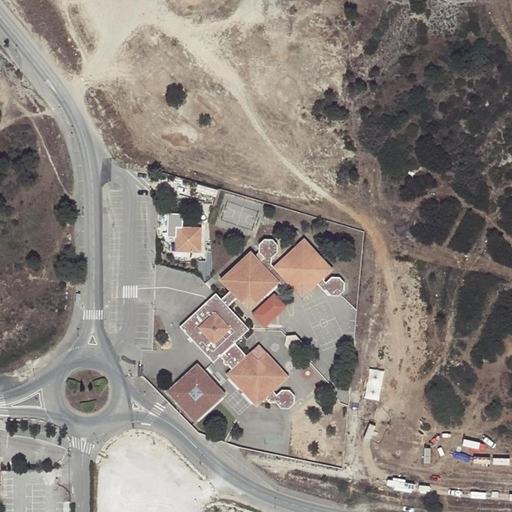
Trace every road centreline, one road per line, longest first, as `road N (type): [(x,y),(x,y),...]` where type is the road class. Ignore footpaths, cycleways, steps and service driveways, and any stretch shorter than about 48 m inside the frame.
road 1 (residential): [(0,5),(86,129),(94,172),(93,314)]
road 2 (unclassified): [(179,432),(235,479),(319,511)]
